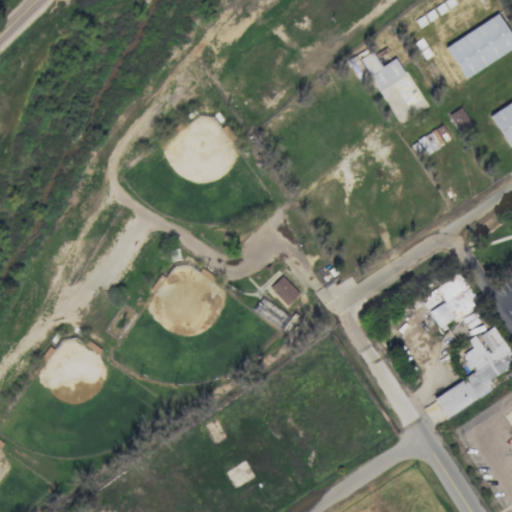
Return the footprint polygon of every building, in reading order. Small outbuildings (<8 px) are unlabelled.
[(442,45),(462,78),(511,47),(511,41),(495,14),(442,45)] [(403,74),(393,58),(378,67),(366,48),(354,56),(377,91),(403,74)] [(511,99),(487,114),(506,146),(511,142),(511,99)] [(470,123),(459,106),(446,115),(457,131),(470,123)] [(436,327),(477,306),(460,273),(434,287),(442,302),(427,310),(436,327)] [(267,287),(284,306),(297,293),(280,275),(267,287)] [(432,396),(444,417),(492,389),(486,379),(511,364),(511,360),(492,325),(466,340),(470,348),(460,354),(471,373),(432,396)]
